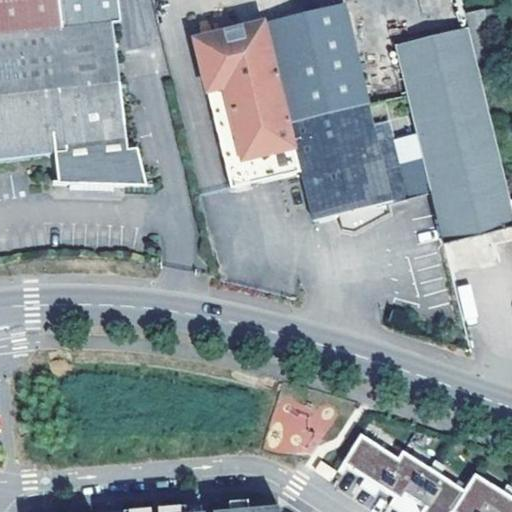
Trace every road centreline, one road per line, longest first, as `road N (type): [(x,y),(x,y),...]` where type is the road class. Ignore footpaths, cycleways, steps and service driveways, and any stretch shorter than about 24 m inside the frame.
road 1 (secondary): [(511,407),(296,337),(179,312),(0,306)]
road 2 (residential): [(0,485),(243,464),(336,511)]
